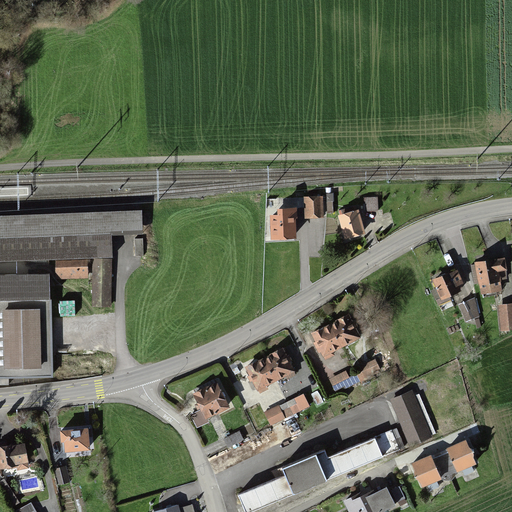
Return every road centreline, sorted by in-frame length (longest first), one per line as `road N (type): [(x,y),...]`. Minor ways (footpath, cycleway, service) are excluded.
road 1 (primary): [(137,380),(217,349),(429,226),(511,206)]
road 2 (residential): [(466,431),(292,511)]
road 3 (residential): [(213,511),(193,445),(137,380)]
road 4 (primary): [(0,400),(137,380)]
